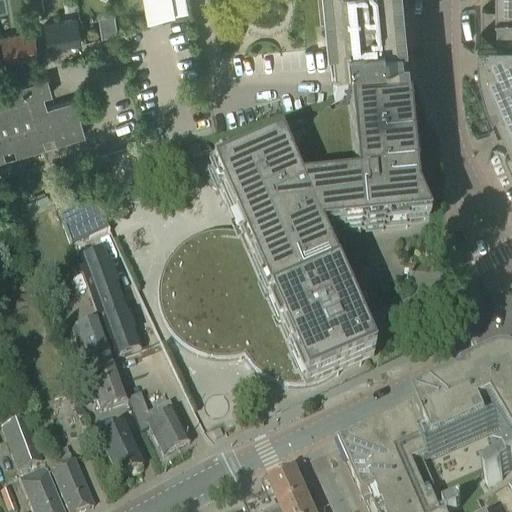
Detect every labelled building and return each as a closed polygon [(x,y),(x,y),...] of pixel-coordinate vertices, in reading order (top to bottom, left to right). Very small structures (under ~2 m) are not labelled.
[(142,0),(146,23),(186,12),(183,0),(142,0)] [(322,0),(326,40),(329,40),(331,60),(328,60),(329,73),(331,87),(333,107),(404,87),(403,78),(402,66),(401,53),(398,54),(396,33),(399,33),(395,0),(322,0)] [(482,9),(482,29),(482,40),(482,45),(483,50),(483,55),(484,60),(485,65),(486,69),(487,74),(490,84),(491,88),(493,93),(495,98),(497,101),(511,136),(511,154),(505,158),(511,173),(511,0),(496,0),(497,9),(482,9)] [(81,43),(77,18),(43,23),(47,49),(81,43)] [(31,32),(0,37),(0,52),(2,63),(35,58),(31,32)] [(0,159),(3,159),(1,151),(12,148),(14,156),(43,147),(41,139),(52,136),(54,144),(83,135),(73,100),(44,108),(41,97),(50,95),(45,80),(0,92),(0,159)] [(230,224),(130,267),(187,398),(251,371),(254,373),(261,379),(269,384),(277,387),(286,389),(296,390),(302,390),(303,393),(374,362),(358,325),(394,309),(386,291),(406,282),(386,235),(427,231),(415,203),(404,87),(343,104),(329,111),(319,118),(260,143),(263,151),(259,150),(255,149),(250,149),(246,150),(241,151),(237,153),(233,155),(230,158),(226,161),(224,165),(221,169),(220,173),(209,177),(230,224)] [(83,180),(50,192),(72,250),(108,233),(83,180)] [(76,266),(113,366),(139,356),(102,256),(76,266)] [(96,324),(69,333),(99,415),(126,405),(96,324)] [(367,435),(338,449),(338,450),(338,451),(361,502),(361,503),(364,501),(376,496),(382,511),(480,511),(479,509),(511,489),(511,372),(510,372),(509,372),(505,372),(501,373),(499,373),(498,373),(497,374),(495,374),(491,376),(483,380),(482,380),(464,389),(463,389),(455,393),(439,401),(425,407),(414,413),(389,425),(372,433),(367,435)] [(139,397),(126,402),(139,436),(148,432),(162,460),(188,446),(172,414),(172,415),(167,405),(146,416),(139,397)] [(7,407),(0,409),(0,423),(1,428),(0,428),(0,431),(14,472),(40,463),(26,420),(13,425),(7,407)] [(110,434),(97,440),(119,489),(143,478),(120,430),(110,434)] [(291,457),(309,462),(312,453),(294,448),(291,457)] [(72,463),(49,473),(65,511),(84,511),(92,509),(72,463)] [(60,511),(43,471),(16,482),(29,511),(60,511)] [(259,499),(242,506),(244,511),(272,511),(305,498),(294,472),(255,490),(259,499)] [(511,511),(511,489),(479,509),(480,511),(511,511)] [(15,511),(7,491),(0,493),(0,496),(6,511),(15,511)] [(311,511),(305,498),(272,511),(311,511)]
